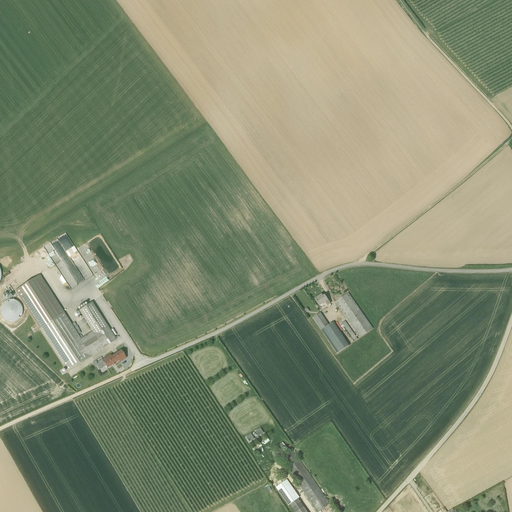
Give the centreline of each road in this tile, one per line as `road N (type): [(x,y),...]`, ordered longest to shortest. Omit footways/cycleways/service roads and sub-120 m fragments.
road 1 (unclassified): [(131,369),(353,263),(511,270)]
road 2 (unclassified): [(378,511),(475,398),(511,320)]
road 3 (track): [(511,135),(353,263)]
road 4 (track): [(511,129),(400,0)]
road 5 (track): [(0,428),(131,369)]
